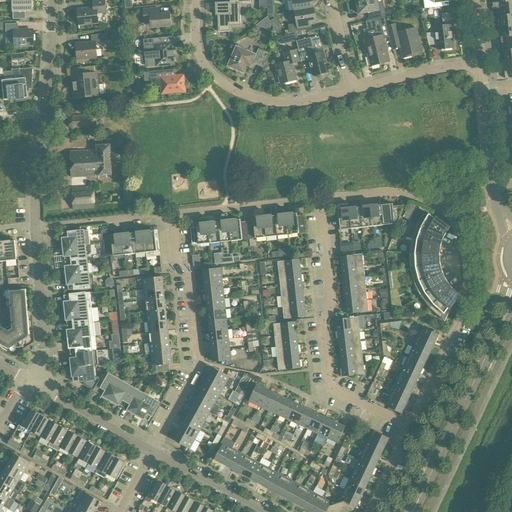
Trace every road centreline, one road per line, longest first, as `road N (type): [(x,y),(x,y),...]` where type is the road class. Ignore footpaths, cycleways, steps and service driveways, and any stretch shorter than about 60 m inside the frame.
road 1 (residential): [(407,425),(460,313),(468,273),(458,227),(411,196),(318,197)]
road 2 (residential): [(318,197),(333,304),(324,321),(330,387),(407,425)]
road 3 (residential): [(170,215),(178,265),(190,279),(201,361),(152,447)]
road 4 (tertiary): [(410,511),(511,298)]
road 5 (residential): [(194,0),(201,64),(230,82),(288,88)]
road 6 (residential): [(39,379),(36,226)]
road 7 (residential): [(170,215),(318,197)]
road 8 (residential): [(348,82),(479,48)]
road 9 (residential): [(36,226),(170,215)]
road 10 (residential): [(152,447),(39,379)]
road 11 (residential): [(258,511),(152,447)]
